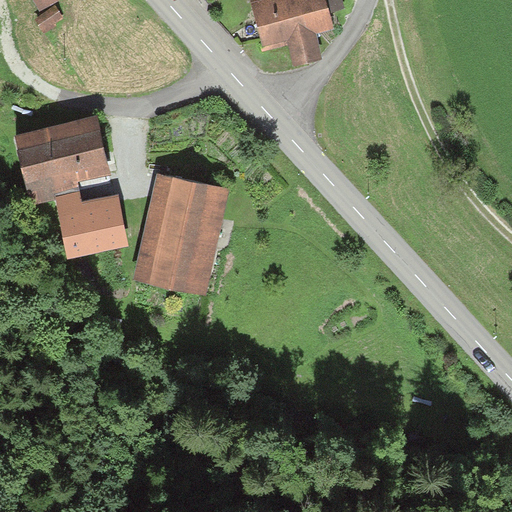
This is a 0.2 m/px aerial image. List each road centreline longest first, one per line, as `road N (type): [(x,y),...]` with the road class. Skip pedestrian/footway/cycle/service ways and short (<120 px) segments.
road 1 (tertiary): [(273,120),(511,379)]
road 2 (track): [(386,0),(430,138),(465,194),(511,244)]
road 3 (tertiary): [(166,0),(273,120)]
road 4 (unclassified): [(273,120),(319,75),(366,0)]
